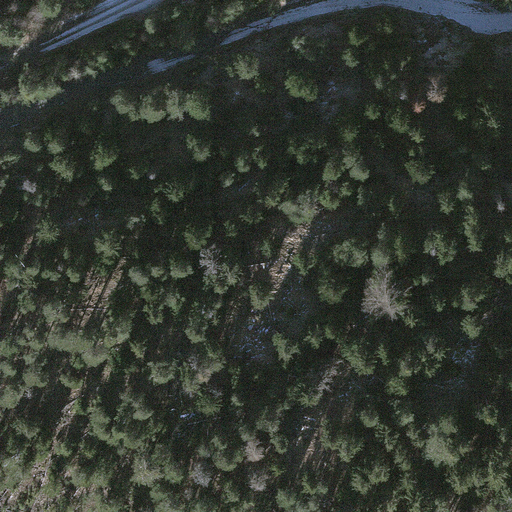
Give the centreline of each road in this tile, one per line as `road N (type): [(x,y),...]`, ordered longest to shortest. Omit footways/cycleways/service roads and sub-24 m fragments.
road 1 (tertiary): [(0,120),(341,0)]
road 2 (unclassified): [(133,0),(0,66)]
